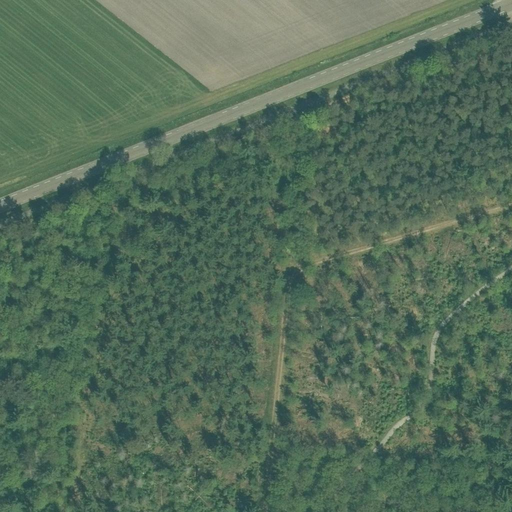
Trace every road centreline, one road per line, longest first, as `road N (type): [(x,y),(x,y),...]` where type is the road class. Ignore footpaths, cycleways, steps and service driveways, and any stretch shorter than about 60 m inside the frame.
road 1 (tertiary): [(0,206),(510,6)]
road 2 (track): [(263,511),(294,271),(511,204)]
